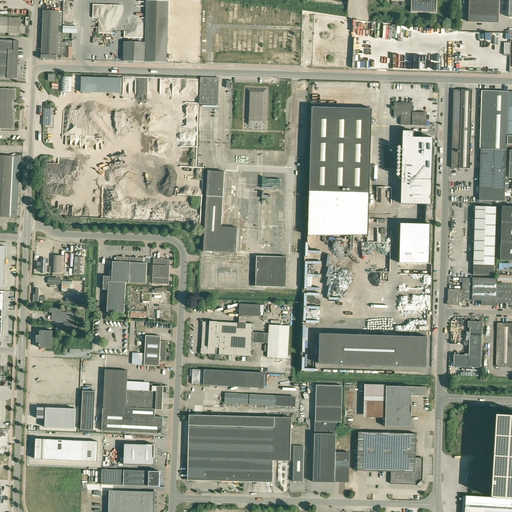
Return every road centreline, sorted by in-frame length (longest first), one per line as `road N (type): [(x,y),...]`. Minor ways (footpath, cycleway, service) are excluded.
road 1 (tertiary): [(447,78),(35,67)]
road 2 (unclassified): [(172,498),(181,248),(165,238),(59,233),(27,223)]
road 3 (unclassified): [(172,498),(437,504)]
road 4 (unclassified): [(441,311),(447,78)]
road 5 (unknown): [(179,362),(253,365),(260,325),(250,317),(181,314)]
road 6 (tertiary): [(18,511),(20,350)]
road 7 (tertiary): [(27,223),(35,67)]
